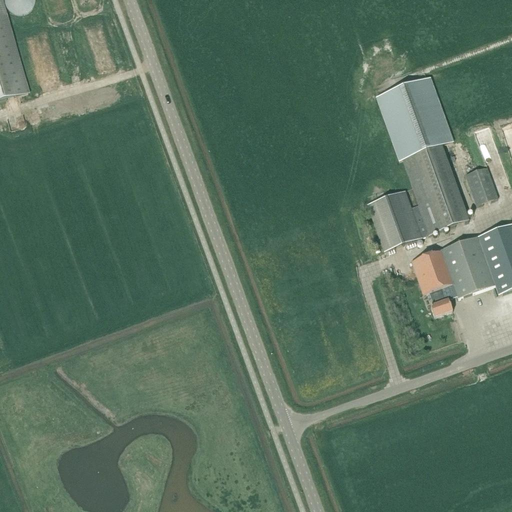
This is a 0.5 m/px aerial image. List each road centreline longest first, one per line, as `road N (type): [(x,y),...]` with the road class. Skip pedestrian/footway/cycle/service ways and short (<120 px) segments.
road 1 (tertiary): [(288,427),(131,0)]
road 2 (unclassified): [(288,427),(511,348)]
